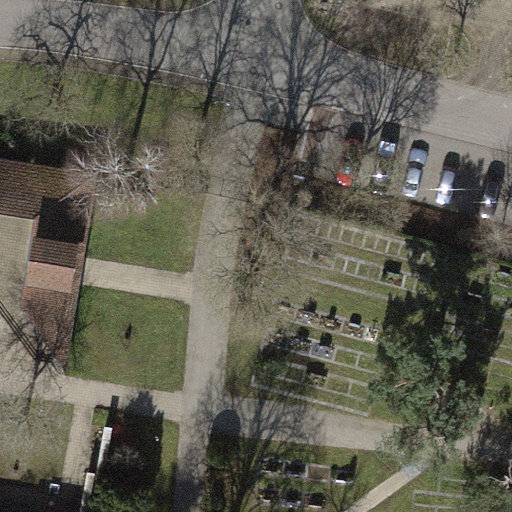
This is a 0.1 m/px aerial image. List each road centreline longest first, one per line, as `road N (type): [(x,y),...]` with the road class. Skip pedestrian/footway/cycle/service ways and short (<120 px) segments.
road 1 (residential): [(0,13),(126,25),(267,54)]
road 2 (residential): [(267,54),(511,118)]
